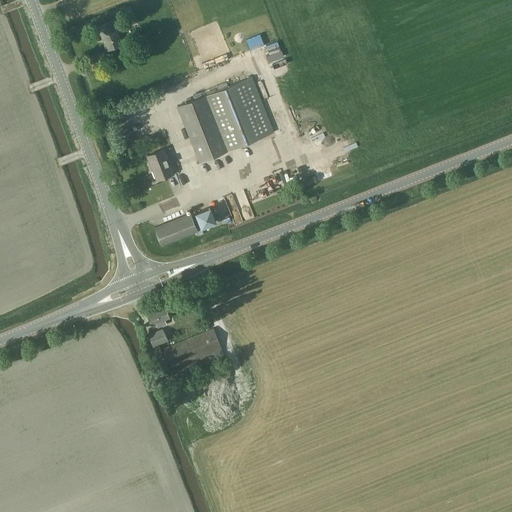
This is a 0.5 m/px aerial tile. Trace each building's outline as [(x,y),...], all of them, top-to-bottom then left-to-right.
[(108,50),(123,44),(113,20),(98,25),(108,50)] [(278,75),(287,73),(281,46),(272,47),(278,75)] [(200,162),(227,151),(274,132),(252,76),(177,106),(200,162)] [(138,135),(133,125),(122,130),(127,140),(138,135)] [(341,153),(354,148),(349,135),(336,141),(341,153)] [(157,180),(174,174),(164,149),(147,155),(157,180)] [(300,175),(304,186),(317,181),(313,170),(300,175)] [(201,228),(216,222),(210,207),(195,213),(201,228)] [(162,243),(198,231),(191,213),(155,227),(162,243)] [(167,325),(165,320),(169,318),(165,307),(147,314),(151,325),(156,324),(158,328),(167,325)] [(147,334),(153,348),(169,341),(167,336),(169,335),(168,331),(165,332),(163,327),(147,334)] [(174,377),(225,356),(213,328),(163,349),(174,377)] [(159,374),(169,369),(159,345),(149,349),(159,374)]
